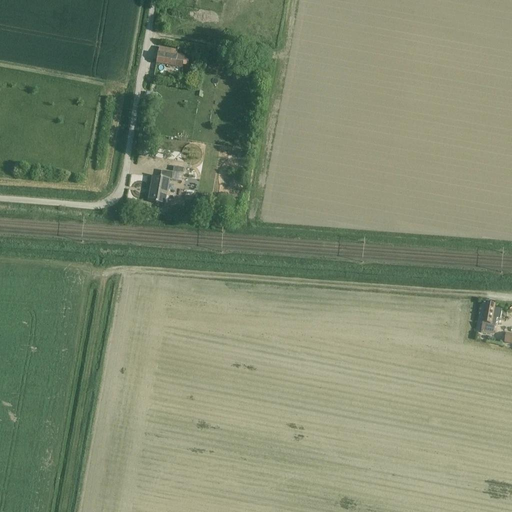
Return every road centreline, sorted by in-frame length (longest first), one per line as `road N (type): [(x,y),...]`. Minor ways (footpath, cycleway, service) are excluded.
road 1 (unclassified): [(65,511),(109,286),(144,276),(511,301)]
road 2 (unclassified): [(153,0),(113,198),(96,205),(0,198)]
